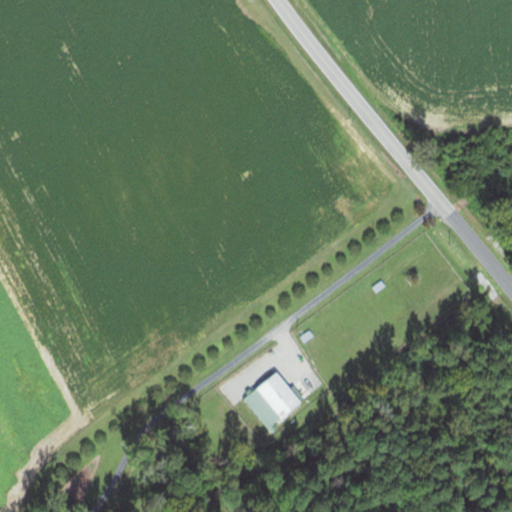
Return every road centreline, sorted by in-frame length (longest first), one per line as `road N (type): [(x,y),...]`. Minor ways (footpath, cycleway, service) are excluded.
road 1 (residential): [(439,202),(188,406),(145,449),(106,511)]
road 2 (tertiary): [(511,292),(277,0)]
